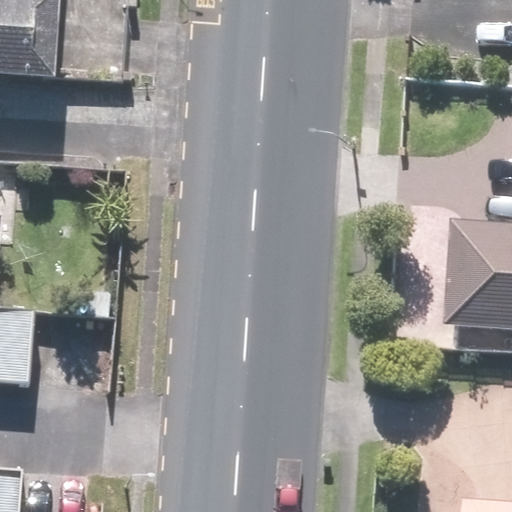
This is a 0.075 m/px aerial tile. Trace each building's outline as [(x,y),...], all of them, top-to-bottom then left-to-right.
[(0,0),(0,85),(59,89),(64,0),(0,0)] [(0,216),(0,388),(35,391),(40,315),(0,312),(0,282),(4,217),(0,216)] [(511,228),(462,224),(453,326),(511,331),(511,228)] [(0,511),(22,511),(23,477),(0,476),(0,511)] [(511,511),(511,507),(422,503),(421,511),(511,511)]
